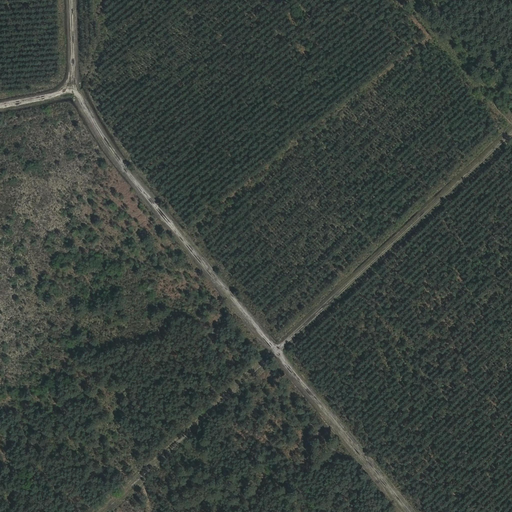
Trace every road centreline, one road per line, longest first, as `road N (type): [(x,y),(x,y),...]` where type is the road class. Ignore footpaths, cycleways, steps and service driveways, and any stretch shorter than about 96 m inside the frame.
road 1 (track): [(409,511),(104,144),(73,90)]
road 2 (unknown): [(274,352),(511,132)]
road 3 (track): [(71,0),(73,90),(0,105)]
